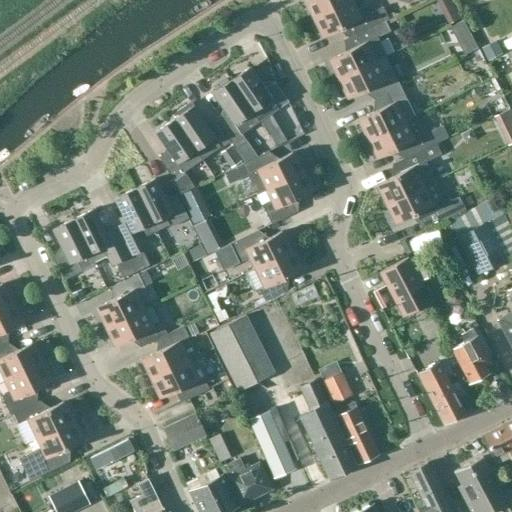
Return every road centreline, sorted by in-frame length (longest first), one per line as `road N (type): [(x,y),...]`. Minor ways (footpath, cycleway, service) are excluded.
road 1 (residential): [(181,511),(140,418),(91,381),(8,208),(81,173),(122,106),(268,15)]
road 2 (residential): [(434,444),(346,268),(347,172),(268,15)]
road 3 (residential): [(303,511),(434,444)]
